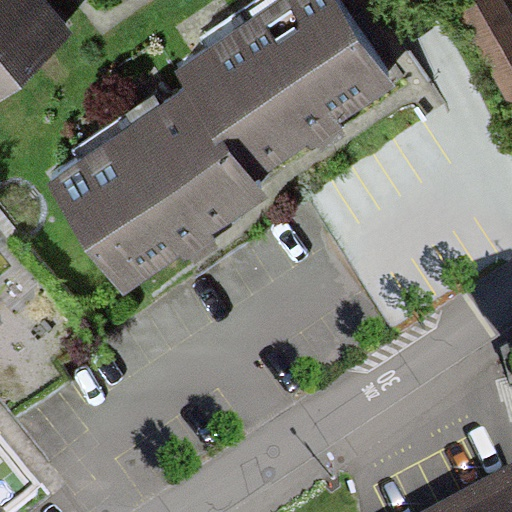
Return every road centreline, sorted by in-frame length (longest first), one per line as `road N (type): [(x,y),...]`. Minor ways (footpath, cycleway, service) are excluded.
road 1 (residential): [(187,511),(511,304)]
road 2 (unknown): [(511,246),(396,61)]
